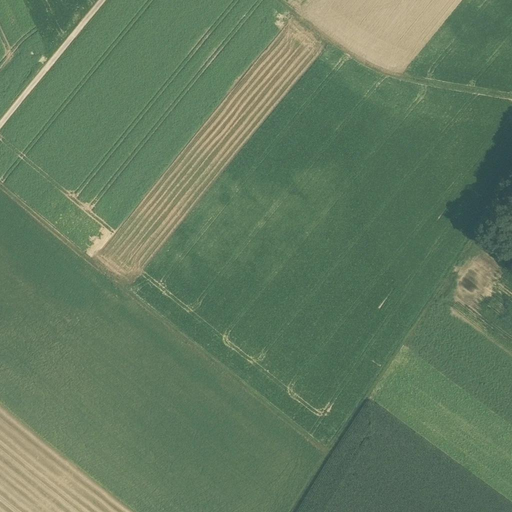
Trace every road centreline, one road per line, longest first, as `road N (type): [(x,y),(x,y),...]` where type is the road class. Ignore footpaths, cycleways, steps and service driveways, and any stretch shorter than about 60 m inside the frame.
road 1 (track): [(0,187),(325,452),(290,511)]
road 2 (track): [(325,452),(502,193)]
road 3 (track): [(104,0),(0,127)]
road 4 (track): [(276,0),(350,53),(403,77)]
